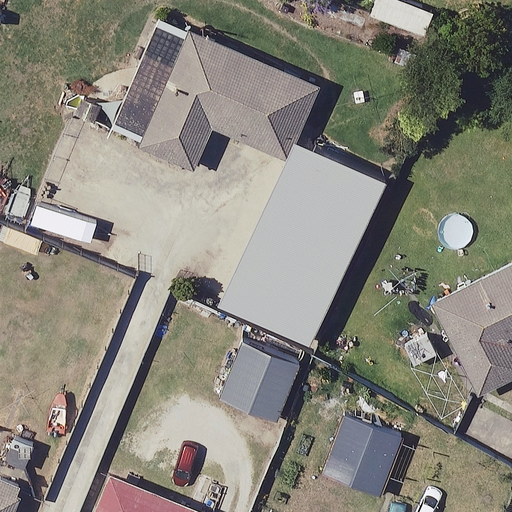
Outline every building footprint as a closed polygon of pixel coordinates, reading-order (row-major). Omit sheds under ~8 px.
[(432,4),(421,0),(370,0),(368,8),(423,29),(432,4)] [(315,74),(156,12),(110,128),(191,160),(207,119),(285,150),(315,74)] [(375,160),(312,126),(230,281),(293,314),(375,160)] [(473,386),(511,367),(511,344),(511,342),(511,341),(511,255),(429,295),(473,386)] [(297,354),(242,331),(219,389),(274,411),(297,354)] [(401,430),(342,408),(320,466),(379,488),(401,430)] [(209,511),(211,509),(111,467),(92,511),(209,511)] [(0,511),(5,511),(17,483),(0,475),(0,511)]
